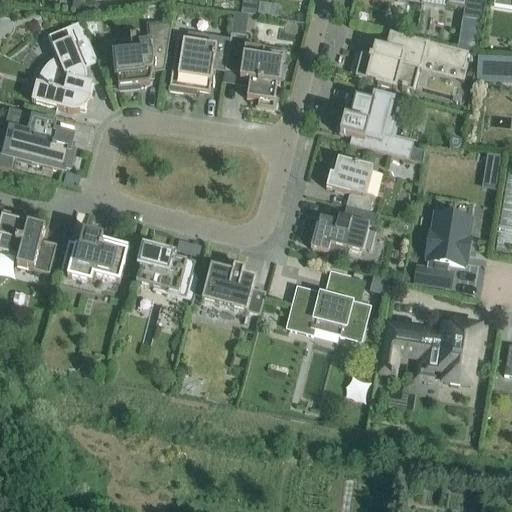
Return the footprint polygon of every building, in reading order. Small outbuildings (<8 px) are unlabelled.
[(247,0),(245,15),(255,16),(257,0),(247,0)] [(422,0),(422,5),(446,9),(447,7),(466,10),(467,0),(422,0)] [(485,0),(467,0),(466,10),(465,10),(464,21),(482,24),(485,0)] [(234,15),(231,36),(243,38),(246,17),(234,15)] [(37,86),(32,104),(70,113),(72,114),(74,114),(76,114),(78,114),(80,113),(85,114),(87,109),(88,108),(89,106),(91,104),(91,102),(92,100),(89,99),(92,88),(85,86),(86,84),(84,84),(86,76),(82,67),(96,61),(81,25),(66,31),(48,38),(53,49),(59,63),(55,64),(55,62),(50,65),(47,68),(42,74),(40,78),(39,83),(40,83),(39,87),(37,86)] [(139,87),(146,86),(147,86),(149,85),(150,84),(151,83),(151,82),(152,74),(164,73),(172,25),(149,27),(150,41),(136,42),(136,40),(130,41),(130,43),(114,45),(118,89),(120,89),(120,93),(139,91),(139,87)] [(279,88),(283,64),(263,61),(265,53),(246,50),(248,38),(243,38),(231,36),(230,42),(225,73),(241,76),(240,82),(250,83),(247,101),(259,103),(258,109),(274,111),(277,87),(279,88)] [(421,73),(422,71),(424,62),(464,73),(469,55),(399,36),(398,40),(391,38),(387,51),(376,48),(373,58),(370,57),(370,58),(361,56),(360,60),(357,59),(353,74),(356,75),(355,78),(378,84),(377,86),(395,91),(396,89),(402,91),(402,93),(407,94),(407,92),(413,94),(419,72),(421,73)] [(213,71),(225,73),(230,42),(218,40),(217,48),(208,46),(209,42),(189,39),(188,43),(177,42),(169,93),(186,96),(187,92),(209,95),(213,71)] [(511,61),(480,59),(479,79),(511,81),(511,61)] [(344,120),(344,122),(340,137),(352,140),(350,147),(409,163),(414,145),(392,140),(397,120),(398,121),(400,116),(399,116),(401,105),(375,98),(374,103),(351,97),(345,120),(344,120)] [(0,154),(0,169),(12,173),(15,162),(64,174),(65,171),(70,173),(74,156),(69,155),(73,140),(52,135),(54,127),(35,122),(35,121),(11,114),(7,133),(11,134),(5,156),(0,154)] [(349,197),(346,209),(370,215),(374,198),(366,196),(373,170),(338,161),(337,165),(333,164),(326,191),(349,197)] [(379,217),(370,215),(346,209),(343,220),(338,219),(337,224),(320,220),(318,228),(317,228),(311,250),(347,260),(350,252),(362,255),(369,228),(375,230),(379,217)] [(0,225),(0,239),(1,240),(0,242),(0,255),(19,260),(16,268),(49,277),(57,247),(42,243),(45,231),(23,225),(25,220),(3,214),(0,225)] [(471,239),(469,239),(472,222),(435,216),(432,233),(431,233),(426,261),(427,261),(427,263),(428,263),(427,271),(418,270),(416,285),(450,291),(452,275),(448,274),(449,267),(464,269),(465,267),(466,267),(468,253),(470,254),(472,243),(470,243),(471,239)] [(103,240),(90,237),(84,235),(81,246),(69,243),(60,278),(91,286),(93,279),(119,286),(129,248),(103,241),(103,240)] [(140,270),(136,286),(167,294),(166,295),(186,300),(188,295),(194,296),(191,308),(192,309),(200,278),(193,276),(196,264),(180,260),(180,263),(166,259),(167,253),(150,248),(149,252),(144,251),(139,269),(140,270)] [(212,263),(202,303),(260,318),(266,295),(253,292),(256,280),(243,276),(245,271),(234,268),(233,274),(226,272),(227,267),(212,263)] [(300,291),(289,333),(290,333),(291,332),(313,338),(317,323),(342,330),(340,339),(359,344),(368,309),(360,307),(366,284),(351,280),(345,303),(300,291)] [(373,280),(369,295),(388,300),(391,285),(373,280)] [(443,384),(470,389),(480,329),(453,325),(452,330),(444,328),(442,335),(425,332),(424,338),(412,336),(412,330),(388,326),(382,361),(394,363),(395,355),(397,355),(408,357),(409,351),(422,353),(418,374),(444,378),(443,384)]
